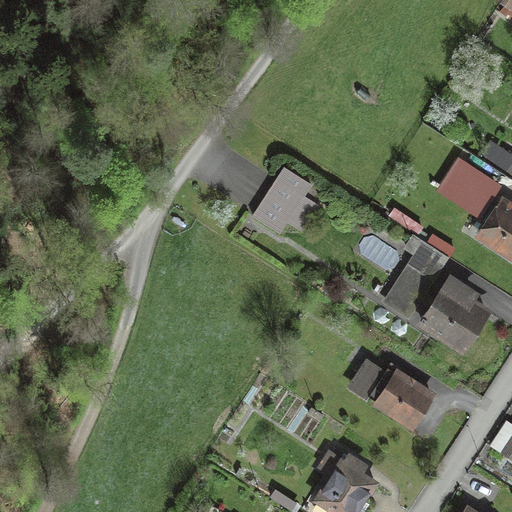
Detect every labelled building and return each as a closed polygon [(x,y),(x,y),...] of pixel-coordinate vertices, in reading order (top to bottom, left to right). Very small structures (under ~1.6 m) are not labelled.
[(497,163),(510,172),(511,167),(511,158),(504,153),(497,163)] [(461,160),(442,190),(476,212),(495,182),(461,160)] [(311,184),(284,167),(254,215),(280,232),(287,221),(303,231),(319,206),(303,195),(311,184)] [(511,206),(503,200),(481,235),(511,254),(511,206)] [(409,317),(448,256),(414,234),(406,247),(415,252),(409,261),(413,264),(387,303),(409,317)] [(461,347),(485,310),(469,299),(473,292),(451,278),(423,322),(461,347)] [(412,423),(431,394),(397,372),(378,401),(412,423)] [(511,436),(502,452),(511,458),(511,436)] [(322,511),(351,511),(372,484),(336,457),(305,500),(322,511)]
